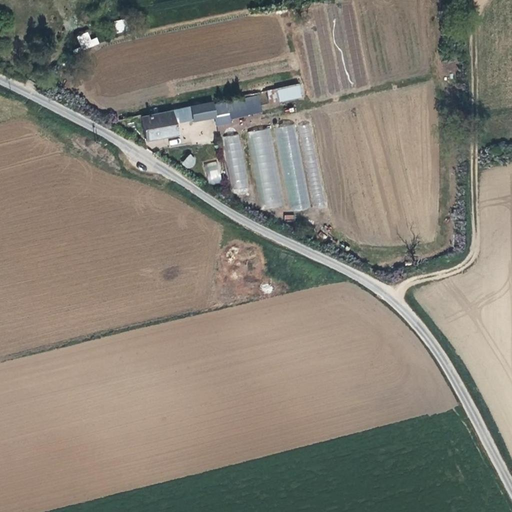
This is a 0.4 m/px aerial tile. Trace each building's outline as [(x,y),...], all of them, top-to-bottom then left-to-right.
[(115,22),(118,33),(125,30),(122,20),(115,22)] [(77,36),(82,50),(99,44),(97,37),(91,39),(88,31),(77,36)] [(299,99),(296,87),(275,91),(278,103),(299,99)] [(214,118),(211,103),(188,108),(191,123),(214,118)] [(177,135),(172,111),(141,117),(146,142),(177,135)] [(296,124),(250,132),(264,209),(287,205),(288,212),(311,208),(311,207),(324,205),(317,163),(303,166),(296,124)] [(222,138),(231,190),(249,186),(239,134),(222,138)] [(189,153),(182,163),(189,169),(197,160),(189,153)] [(203,165),(210,185),(223,180),(215,160),(203,165)]
